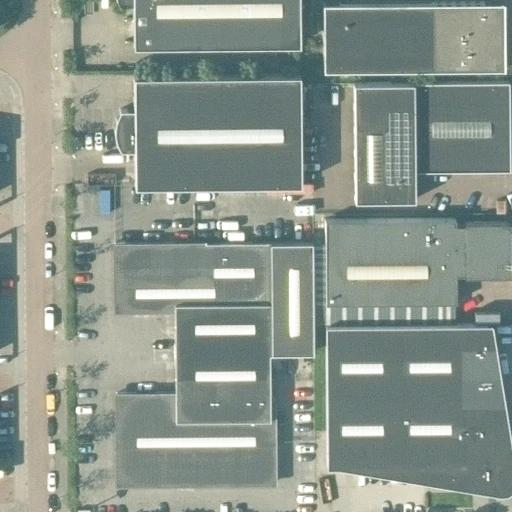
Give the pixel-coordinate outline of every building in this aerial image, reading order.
[(298,43),(297,0),(115,0),(116,2),(118,5),(131,4),(132,44),(298,43)] [(503,69),(502,1),(322,3),(322,70),(503,69)] [(299,183),(298,72),(132,74),(132,109),(119,109),(117,112),(114,120),(113,126),(113,132),(114,138),(115,142),(118,147),(120,150),(133,150),(133,184),(299,183)] [(504,170),(503,82),(508,82),(508,81),(352,82),(353,200),(413,199),(413,170),(504,170)] [(510,271),(509,226),(505,222),(463,222),(463,224),(454,224),(454,218),(323,219),(324,303),(455,301),(454,274),(464,274),(464,276),(505,275),(510,271)] [(267,242),(114,243),(114,310),(173,310),(174,393),(115,393),(116,484),(273,483),(272,402),(268,402),(268,353),(311,352),(310,242),(267,242)] [(511,464),(511,458),(494,348),(486,348),(486,323),(324,324),(325,465),(422,465),(423,480),(487,490),(487,485),(499,487),(503,486),(507,484),(509,480),(509,476),(508,464),(511,464)]
